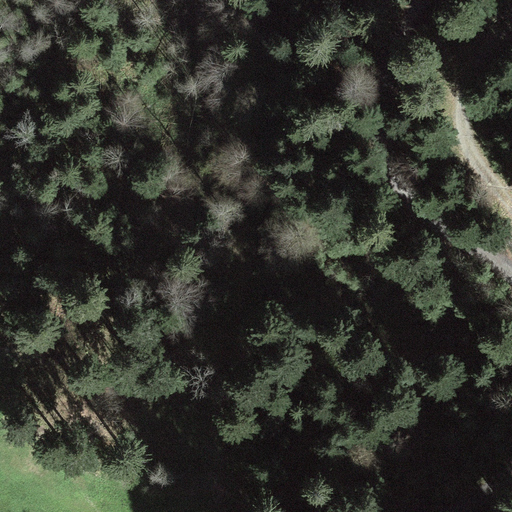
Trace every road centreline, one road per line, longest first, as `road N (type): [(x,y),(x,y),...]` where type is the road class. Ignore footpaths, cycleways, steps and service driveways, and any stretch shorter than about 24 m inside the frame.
road 1 (unclassified): [(511,272),(415,205),(389,160),(389,65),(420,0)]
road 2 (track): [(511,206),(469,156),(456,116),(465,78),(511,27)]
